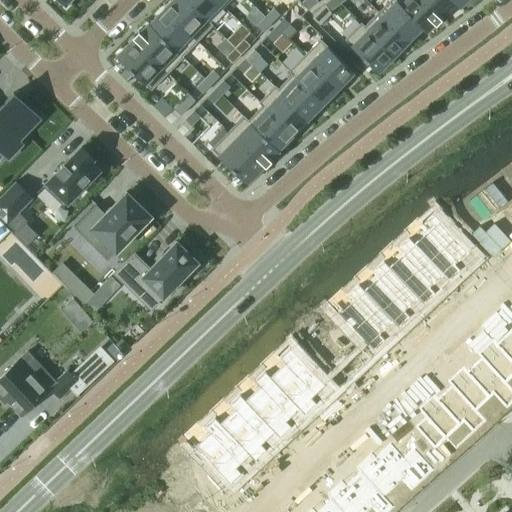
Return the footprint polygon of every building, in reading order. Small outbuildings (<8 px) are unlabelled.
[(185,0),(172,0),(164,9),(197,41),(212,25),(185,0)] [(216,0),(185,0),(212,25),(213,25),(209,21),(224,7),(216,0)] [(336,0),(330,0),(325,4),(329,11),(339,4),(336,0)] [(395,0),(389,0),(378,12),(407,41),(421,27),(426,31),(426,30),(395,0)] [(395,0),(426,30),(441,16),(424,0),(400,0),(398,2),(396,0),(395,0)] [(453,0),(424,0),(441,16),(454,2),(459,6),(453,0)] [(148,23),(183,57),(184,56),(183,55),(197,41),(164,9),(149,23),(148,23)] [(273,9),(265,17),(271,23),(279,14),(273,9)] [(361,22),(360,23),(393,55),(407,41),(378,12),(364,26),(361,22)] [(265,17),(257,26),(263,31),(271,23),(265,17)] [(284,19),(275,27),(281,33),(290,24),(284,19)] [(148,23),(133,39),(168,73),(183,57),(148,23)] [(360,23),(344,39),(377,71),(393,55),(360,23)] [(275,27),(267,36),(273,41),(281,33),(275,27)] [(319,38),(303,54),(337,87),(353,71),(319,38)] [(133,39),(116,56),(145,84),(151,90),(168,73),(133,39)] [(243,39),(235,48),(241,53),(249,45),(243,39)] [(235,48),(227,56),(233,62),(241,53),(235,48)] [(254,50),(245,58),(251,64),(259,55),(254,50)] [(303,54),(288,70),(322,103),(337,87),(303,54)] [(245,58),(237,67),(243,72),(251,64),(245,58)] [(213,70),(205,79),(211,85),(219,76),(213,70)] [(274,85),(273,85),(307,118),(322,103),(288,70),(287,70),(291,74),(277,88),(274,85)] [(205,79),(196,87),(202,93),(211,85),(205,79)] [(223,81),(215,89),(221,95),(229,86),(223,81)] [(273,85),(258,101),(292,134),(307,118),(273,85)] [(215,89),(207,97),(213,103),(221,95),(215,89)] [(0,149),(8,157),(22,143),(18,139),(39,118),(21,100),(16,105),(8,97),(0,105),(0,149)] [(183,101),(175,109),(181,115),(189,106),(183,101)] [(244,116),(243,117),(278,150),(278,149),(292,134),(258,101),(257,102),(261,105),(247,119),(244,116)] [(194,111),(185,119),(191,125),(199,116),(194,111)] [(243,117),(228,132),(263,166),(278,150),(243,117)] [(228,132),(211,149),(246,183),(263,166),(228,132)] [(57,171),(43,186),(63,206),(76,192),(79,195),(92,181),(90,178),(98,170),(90,161),(92,159),(81,147),(65,164),(64,163),(56,170),(57,171)] [(15,182),(0,197),(0,215),(16,231),(27,221),(18,212),(31,198),(15,182)] [(95,202),(72,225),(107,259),(150,215),(126,192),(106,212),(95,202)] [(429,231),(415,243),(446,276),(452,282),(463,272),(458,266),(472,253),(436,214),(424,225),(429,231)] [(403,254),(390,267),(421,300),(426,305),(438,295),(432,289),(446,276),(415,243),(410,238),(398,249),(403,254)] [(134,253),(114,274),(138,297),(150,285),(163,298),(198,262),(176,240),(150,268),(134,253)] [(378,278),(364,290),(396,323),(401,329),(412,319),(407,313),(421,300),(390,267),(384,262),(373,272),(378,278)] [(111,276),(85,302),(95,311),(120,285),(111,276)] [(353,301),(339,314),(375,352),(387,342),(381,337),(396,323),(364,290),(359,285),(347,296),(353,301)] [(496,341),(481,355),(484,358),(508,384),(511,381),(511,332),(499,344),(496,341)] [(19,359),(0,376),(0,398),(4,402),(7,399),(21,414),(47,389),(50,387),(59,397),(69,388),(70,387),(78,397),(115,361),(101,347),(72,375),(67,371),(57,381),(28,350),(19,359)] [(284,364),(270,376),(302,410),(307,415),(318,405),(313,399),(327,386),(291,348),(279,358),(284,364)] [(466,368),(450,383),(453,386),(478,412),(496,395),(506,406),(511,400),(511,388),(508,384),(484,358),(469,372),(466,368)] [(259,387),(245,400),(276,433),(282,438),(293,428),(288,423),(302,410),(270,376),(265,371),(253,382),(259,387)] [(428,419),(418,429),(438,450),(466,423),(476,433),(488,422),(478,412),(453,386),(439,399),(436,396),(420,411),(428,419)] [(233,411),(219,423),(251,457),(256,462),(267,452),(262,446),(276,433),(245,400),(240,394),(228,405),(233,411)] [(208,434),(194,447),(230,485),(242,475),(237,469),(251,457),(219,423),(214,418),(202,429),(208,434)] [(374,453),(358,467),(361,471),(386,497),(404,480),(414,490),(438,468),(418,447),(406,458),(392,443),(377,456),(374,453)] [(344,481),(328,495),(331,498),(344,511),(369,511),(374,507),(378,511),(390,511),(396,507),(386,497),(361,471),(347,484),(344,481)] [(314,508),(309,511),(344,511),(331,498),(317,511),(314,508)]
